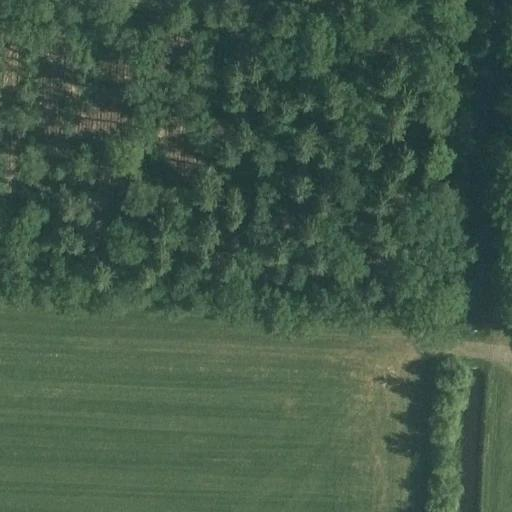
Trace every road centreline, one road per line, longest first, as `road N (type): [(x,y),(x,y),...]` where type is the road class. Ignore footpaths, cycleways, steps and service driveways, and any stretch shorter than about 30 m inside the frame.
road 1 (track): [(511,20),(43,0)]
road 2 (track): [(498,348),(511,37)]
road 3 (track): [(498,348),(489,511)]
